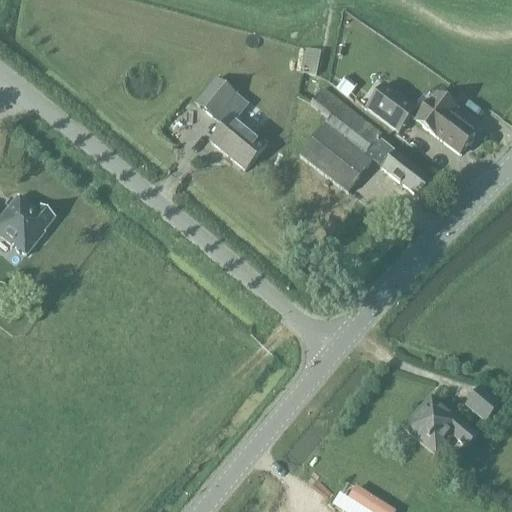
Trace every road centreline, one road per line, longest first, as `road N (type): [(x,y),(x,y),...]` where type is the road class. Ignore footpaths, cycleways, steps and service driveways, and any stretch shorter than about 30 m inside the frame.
road 1 (unclassified): [(339,340),(0,78)]
road 2 (tertiary): [(339,340),(511,165)]
road 3 (tertiary): [(197,511),(339,340)]
